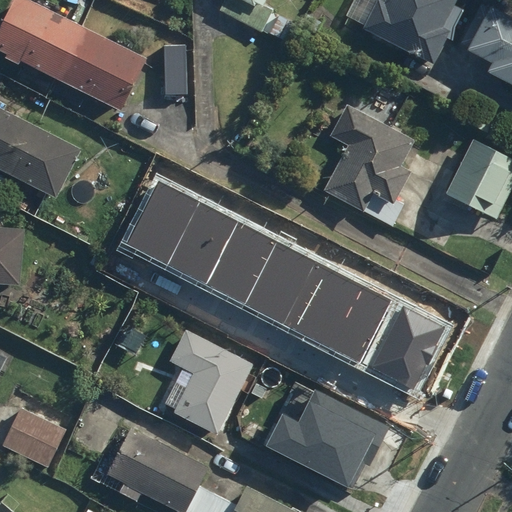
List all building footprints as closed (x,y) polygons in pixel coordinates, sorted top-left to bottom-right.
[(148,60),(26,0),(12,0),(0,26),(0,51),(122,111),(148,60)] [(240,0),(259,9),(263,0),(240,0)] [(356,0),(346,22),(436,67),(449,41),(453,43),(469,11),(458,6),(461,0),(356,0)] [(511,19),(481,5),(461,45),(494,61),(488,75),(511,86),(511,19)] [(187,95),(187,45),(164,45),(164,95),(187,95)] [(347,146),(322,191),(391,229),(401,211),(394,207),(413,173),(402,167),(416,143),(347,105),(330,137),(347,146)] [(83,150),(0,107),(0,169),(57,199),(83,150)] [(474,138),(443,194),(469,208),(476,197),(494,207),(511,175),(511,172),(492,162),(498,151),(474,138)] [(162,183),(130,242),(360,363),(391,304),(162,183)] [(0,228),(0,282),(18,284),(22,230),(0,228)] [(403,308),(374,364),(415,385),(444,329),(403,308)] [(192,373),(173,412),(216,433),(250,364),(187,334),(173,363),(192,373)] [(287,389),(262,377),(245,413),(270,425),(287,389)] [(284,413),(269,443),(348,483),(361,457),(369,461),(387,427),(314,390),(299,420),(284,413)] [(0,448),(45,470),(65,429),(13,405),(0,432),(0,448)] [(182,511),(206,470),(129,427),(127,430),(117,424),(94,465),(89,475),(136,501),(141,491),(180,511),(182,511)] [(295,511),(246,485),(231,511),(295,511)]
